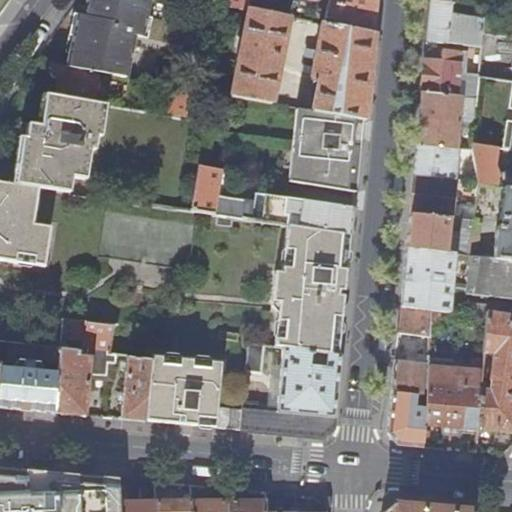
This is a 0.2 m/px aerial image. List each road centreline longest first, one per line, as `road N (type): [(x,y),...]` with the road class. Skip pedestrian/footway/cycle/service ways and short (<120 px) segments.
road 1 (residential): [(401,0),(352,471)]
road 2 (residential): [(0,437),(352,471)]
road 3 (residential): [(352,471),(511,483)]
